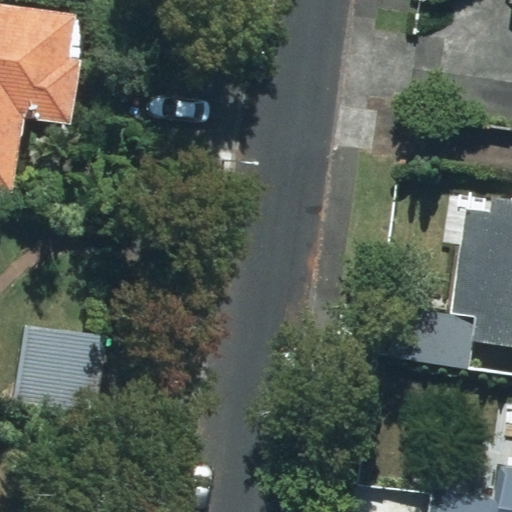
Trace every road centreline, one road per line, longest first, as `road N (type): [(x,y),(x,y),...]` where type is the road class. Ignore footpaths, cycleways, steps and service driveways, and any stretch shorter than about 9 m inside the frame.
road 1 (residential): [(304,0),(224,511)]
road 2 (unknown): [(297,47),(511,83)]
